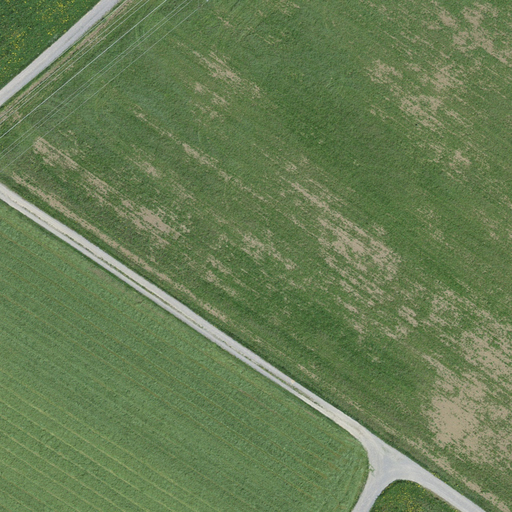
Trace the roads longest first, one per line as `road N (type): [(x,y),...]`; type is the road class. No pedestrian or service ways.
road 1 (unclassified): [(473,511),(0,190)]
road 2 (unclassified): [(0,99),(113,0)]
